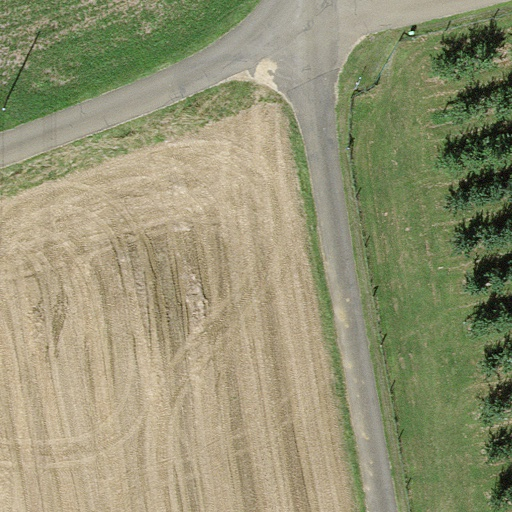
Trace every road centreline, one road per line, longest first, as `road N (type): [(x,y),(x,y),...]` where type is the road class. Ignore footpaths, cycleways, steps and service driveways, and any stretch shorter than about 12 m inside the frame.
road 1 (unclassified): [(387,511),(308,38)]
road 2 (unclassified): [(308,38),(0,151)]
road 3 (track): [(308,38),(464,0)]
